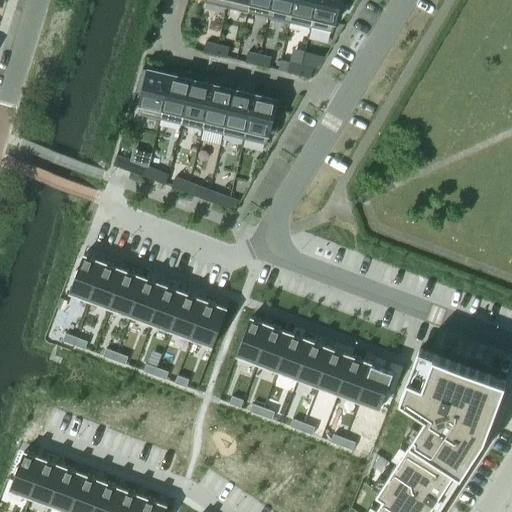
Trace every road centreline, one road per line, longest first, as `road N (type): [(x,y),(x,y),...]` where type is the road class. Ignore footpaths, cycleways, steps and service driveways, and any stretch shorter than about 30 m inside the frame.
road 1 (residential): [(511,344),(291,257),(277,235)]
road 2 (residential): [(346,97),(162,50),(177,0)]
road 3 (residential): [(41,431),(192,488),(227,511)]
road 4 (residential): [(277,235),(226,257),(111,212)]
road 5 (residential): [(277,235),(279,212),(346,97)]
road 6 (residential): [(0,121),(37,0)]
